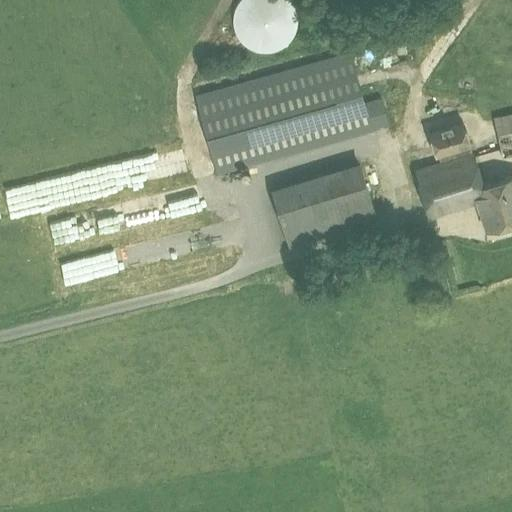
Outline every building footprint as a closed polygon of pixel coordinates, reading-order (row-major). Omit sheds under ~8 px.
[(292,4),(289,0),(240,0),(239,3),(235,9),(234,16),(233,23),(235,30),(238,36),(242,42),(248,46),(254,50),(261,51),(268,52),(275,50),(281,47),(287,43),(291,37),(295,31),(296,24),(297,17),(295,10),(292,4)] [(388,124),(380,96),(364,101),(350,51),(195,94),(217,173),(388,124)] [(436,154),(470,144),(463,122),(430,131),(436,154)] [(511,129),(496,132),(503,158),(511,156),(511,129)] [(412,151),(414,161),(434,155),(432,146),(412,151)] [(511,175),(483,184),(473,152),(415,169),(430,216),(477,201),(485,228),(511,219),(511,175)] [(360,161),(271,188),(288,246),(377,219),(360,161)] [(174,211),(175,196),(161,195),(160,210),(174,211)] [(59,234),(91,229),(88,211),(56,216),(59,234)] [(177,239),(181,254),(221,243),(217,229),(177,239)]
